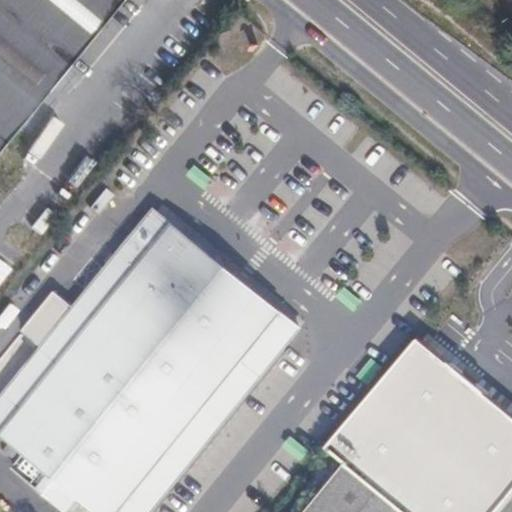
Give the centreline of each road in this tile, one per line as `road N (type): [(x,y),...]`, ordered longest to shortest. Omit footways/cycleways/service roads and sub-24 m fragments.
road 1 (secondary): [(313,0),(511,163)]
road 2 (unknown): [(161,191),(0,364)]
road 3 (secondary): [(511,113),(373,0)]
